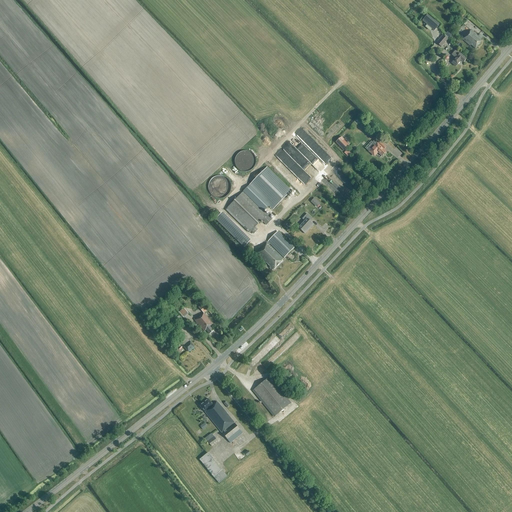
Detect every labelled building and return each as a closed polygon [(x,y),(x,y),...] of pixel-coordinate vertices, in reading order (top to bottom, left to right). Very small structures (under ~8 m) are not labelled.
[(434,31),(439,25),(427,14),(422,21),(434,31)] [(478,36),(471,30),(468,33),(462,39),(470,47),(471,46),(475,49),(482,41),(477,37),(478,36)] [(438,42),(436,44),(441,48),(442,46),(447,39),(443,36),(438,42)] [(459,54),(455,51),(452,55),(456,59),(453,62),(457,65),(461,60),(463,63),(466,59),(460,54),(459,54)] [(344,151),(349,146),(341,137),(335,142),(344,151)] [(290,140),(282,147),(293,158),(301,150),(298,147),(297,147),(290,140)] [(386,148),(383,145),(379,142),(377,144),(375,146),(375,145),(369,152),(372,155),(373,156),(375,156),(375,155),(378,153),(382,156),(386,152),(384,150),(386,148)] [(267,167),(249,186),(273,209),(291,191),(267,167)] [(221,176),(220,176),(218,176),(216,176),(214,177),(212,178),(211,180),(210,181),(209,183),(208,185),(208,187),(209,189),(209,191),(210,192),(211,194),(212,195),(214,197),(216,197),(218,198),(220,198),(221,198),(223,197),(225,197),(227,195),(228,194),(229,192),(230,191),(231,189),(231,187),(231,185),(230,183),(229,181),(228,180),(227,178),(225,177),(223,176),(221,176)] [(290,182),(299,190),(305,185),(296,176),(290,182)] [(267,215),(243,192),(226,210),(249,233),(250,232),(254,228),(261,221),(264,223),(267,225),(273,219),(268,214),(267,215)] [(314,197),(310,201),(317,207),(321,203),(314,197)] [(305,234),(309,230),(308,229),(313,224),(310,221),(312,219),(307,214),(302,219),(304,221),(298,228),(305,234)] [(294,248),(278,232),(266,243),(264,245),(265,245),(258,251),(259,252),(256,255),(261,261),(262,260),(265,264),(266,263),(270,267),(269,268),(272,270),(273,269),(274,270),(282,261),(282,260),(283,259),(269,245),(270,244),(284,258),(294,248)] [(249,241),(246,237),(240,244),(243,247),(249,241)] [(313,263),(315,266),(321,260),(319,257),(313,263)] [(193,295),(188,289),(185,292),(189,298),(193,295)] [(204,313),(208,309),(201,301),(199,303),(201,305),(199,307),(204,313)] [(188,314),(184,309),(182,310),(179,312),(184,318),(188,314)] [(213,324),(204,313),(201,315),(195,320),(204,332),(206,330),(209,334),(213,331),(210,327),(213,324)] [(179,316),(175,319),(177,322),(178,321),(181,324),(184,322),(179,316)] [(188,352),(194,347),(186,337),(180,341),(184,346),(184,347),(188,352)] [(274,416),(290,403),(269,377),(253,391),(274,416)] [(250,390),(248,391),(255,399),(257,398),(250,390)] [(213,405),(208,399),(200,406),(231,444),(243,433),(217,402),(213,405)] [(244,427),(247,425),(234,410),(231,413),(244,427)] [(218,442),(214,437),(208,442),(211,446),(218,442)] [(219,484),(227,477),(208,452),(199,459),(219,484)]
